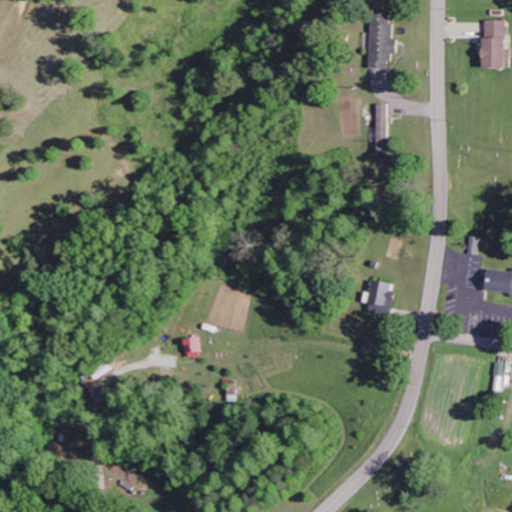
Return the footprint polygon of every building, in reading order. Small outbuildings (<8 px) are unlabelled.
[(511,20),(489,21),(490,69),(511,69),(511,20)] [(395,69),(395,53),(402,53),(403,40),(398,40),(398,24),(376,23),(375,69),(395,69)] [(481,254),(482,236),(473,235),(472,253),(481,254)] [(511,294),(511,268),(493,266),(490,292),(511,294)] [(400,282),(378,279),(373,310),(396,313),(400,282)] [(191,338),(191,352),(205,351),(205,337),(191,338)] [(497,384),(504,385),(507,363),(499,363),(497,384)]
